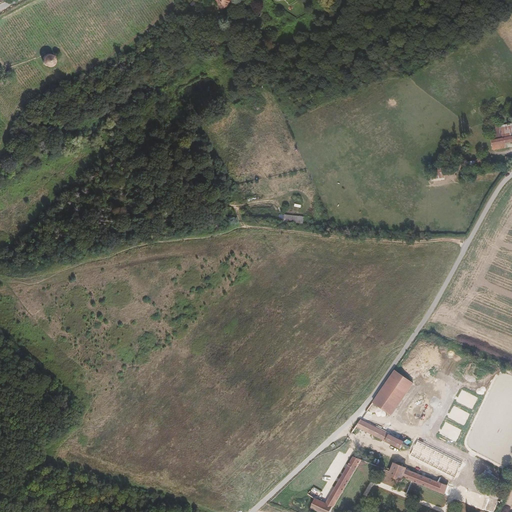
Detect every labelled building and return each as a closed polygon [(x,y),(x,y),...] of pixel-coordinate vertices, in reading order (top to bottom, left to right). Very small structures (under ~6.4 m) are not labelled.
[(217,0),(223,8),(234,2),(232,0),(217,0)] [(47,55),(44,56),(43,58),(42,61),(43,64),(44,67),(47,68),(50,68),(53,67),(55,65),(56,63),(56,60),(55,57),(53,55),(50,54),(47,55)] [(489,121),(490,128),(498,126),(497,120),(489,121)] [(511,136),(511,123),(501,126),(503,138),(511,136)] [(511,136),(503,138),(501,126),(498,126),(490,128),(492,140),(494,150),(507,147),(506,143),(511,142),(511,136)] [(476,167),(475,161),(474,154),(465,155),(467,168),(476,167)] [(304,217),(285,215),(284,221),(303,223),(304,217)] [(418,384),(400,371),(378,404),(396,416),(418,384)] [(366,423),(361,429),(401,448),(403,444),(405,440),(366,423)] [(450,459),(421,446),(416,455),(446,469),(450,459)] [(324,497),(319,508),(327,511),(338,511),(367,464),(359,461),(335,502),(324,497)] [(395,461),(390,471),(389,475),(404,481),(407,478),(451,496),(454,488),(409,469),(409,467),(395,461)] [(487,510),(491,501),(474,494),(470,504),(487,510)]
